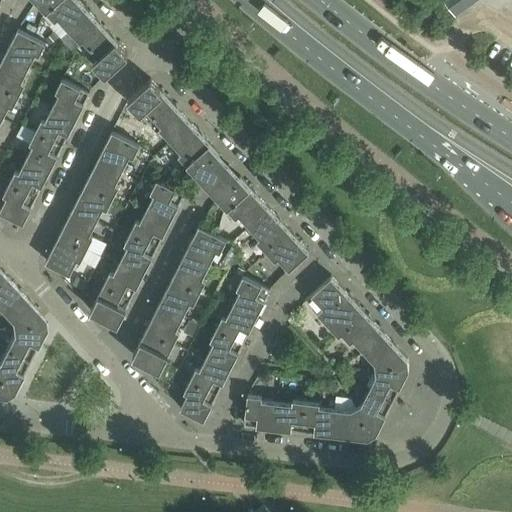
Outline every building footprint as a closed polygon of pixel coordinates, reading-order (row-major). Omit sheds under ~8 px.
[(38,0),(47,9),(56,0),(38,0)] [(89,10),(79,0),(56,0),(47,9),(56,19),(59,16),(69,28),(89,10)] [(446,0),(456,14),(474,0),(446,0)] [(108,31),(89,10),(69,28),(80,39),(77,42),(86,52),(108,31)] [(19,27),(6,53),(29,65),(36,52),(40,53),(46,41),(19,27)] [(129,53),(108,31),(86,52),(106,74),(129,53)] [(6,53),(0,64),(0,83),(20,93),(26,81),(22,79),(29,65),(6,53)] [(60,91),(53,105),(77,117),(90,90),(63,77),(57,90),(60,91)] [(129,98),(149,121),(171,100),(151,78),(129,98)] [(0,83),(0,115),(3,117),(10,103),(14,105),(20,93),(0,83)] [(191,121),(171,100),(149,121),(158,130),(161,128),(171,139),(191,121)] [(77,117),(53,105),(46,119),(43,117),(37,129),(64,143),(77,117)] [(211,143),(191,121),(171,139),(182,151),(179,153),(188,163),(211,143)] [(64,143),(37,129),(30,141),(34,143),(27,157),(50,169),(64,143)] [(113,129),(100,156),(123,168),(130,154),(134,156),(140,143),(113,129)] [(230,164),(211,143),(188,163),(208,185),(230,164)] [(100,156),(86,181),(114,195),(120,183),(116,181),(123,168),(100,156)] [(50,169),(27,157),(20,171),(16,169),(10,181),(37,195),(50,169)] [(234,168),(230,164),(208,185),(212,189),(227,206),(250,185),(234,168)] [(155,192),(148,206),(171,218),(185,191),(158,178),(151,190),(155,192)] [(37,195),(10,181),(4,193),(8,195),(0,209),(24,221),(37,195)] [(86,181),(73,207),(97,219),(104,205),(107,207),(114,195),(86,181)] [(269,207),(250,185),(227,206),(237,216),(239,213),(250,224),(269,207)] [(171,218),(148,206),(141,220),(137,218),(131,230),(158,244),(171,218)] [(73,207),(60,233),(87,247),(93,235),(90,233),(97,219),(73,207)] [(289,228),(269,207),(250,224),(260,236),(257,239),(267,249),(289,228)] [(94,231),(109,238),(113,229),(98,222),(94,231)] [(221,250),(227,237),(228,237),(218,233),(217,232),(200,223),(186,250),(210,262),(217,248),(221,250)] [(218,233),(228,237),(232,228),(222,224),(218,233)] [(309,250),(289,228),(267,249),(276,259),(279,256),(290,268),(309,250)] [(158,244),(131,230),(125,242),(129,244),(122,258),(145,270),(158,244)] [(60,233),(47,260),(70,272),(78,257),(81,259),(87,247),(60,233)] [(108,241),(93,235),(81,259),(96,267),(108,241)] [(223,262),(232,266),(241,249),(232,244),(223,262)] [(186,250),(173,276),(200,290),(206,278),(203,276),(210,262),(186,250)] [(132,296),(145,270),(122,258),(121,258),(111,252),(108,257),(119,263),(115,271),(111,270),(105,282),(132,296)] [(20,290),(0,268),(0,306),(1,308),(20,290)] [(241,288),(234,302),(258,314),(271,287),(244,273),(237,286),(241,288)] [(332,274),(306,298),(339,334),(342,331),(365,310),(332,274)] [(89,280),(78,275),(73,283),(84,289),(89,280)] [(173,276),(160,302),(184,314),(191,300),(194,302),(200,290),(173,276)] [(132,296),(105,282),(91,308),(118,322),(132,296)] [(45,316),(20,290),(1,308),(12,320),(13,326),(45,321),(45,316)] [(244,340),(258,314),(234,302),(225,298),(223,302),(232,307),(227,316),(223,314),(217,326),(244,340)] [(160,302),(147,328),(174,341),(180,329),(177,328),(184,314),(160,302)] [(384,331),(365,310),(342,331),(351,340),(354,338),(363,348),(364,349),(384,331)] [(200,322),(190,318),(184,331),(194,335),(200,322)] [(45,321),(13,326),(13,332),(6,346),(30,359),(46,326),(45,321)] [(244,340),(217,326),(211,338),(215,340),(208,354),(231,366),(244,340)] [(161,368),(174,341),(147,328),(133,354),(161,368)] [(408,358),(384,331),(364,349),(375,361),(376,367),(409,363),(408,358)] [(354,338),(351,340),(346,345),(356,354),(363,348),(354,338)] [(30,359),(6,346),(0,358),(0,377),(9,393),(13,391),(30,359)] [(231,366),(208,354),(201,367),(197,366),(191,378),(218,391),(231,366)] [(409,363),(376,367),(377,373),(370,388),(393,400),(409,368),(409,363)] [(0,395),(4,395),(9,393),(0,377),(0,395)] [(218,391),(191,378),(185,390),(188,391),(181,406),(204,418),(218,391)] [(393,400),(370,388),(362,402),(357,405),(372,434),(377,432),(393,400)] [(277,400),(278,400),(272,399),(262,398),(262,394),(248,392),(245,423),(274,426),(277,400)] [(352,395),(336,394),(335,406),(351,408),(357,405),(352,395)] [(303,429),(307,399),(293,398),(293,402),(278,400),(277,400),(274,426),(303,429)] [(320,401),(307,399),(303,429),(332,433),(335,406),(320,405),(320,401)] [(351,408),(335,406),(332,433),(368,437),(372,434),(357,405),(351,408)]
